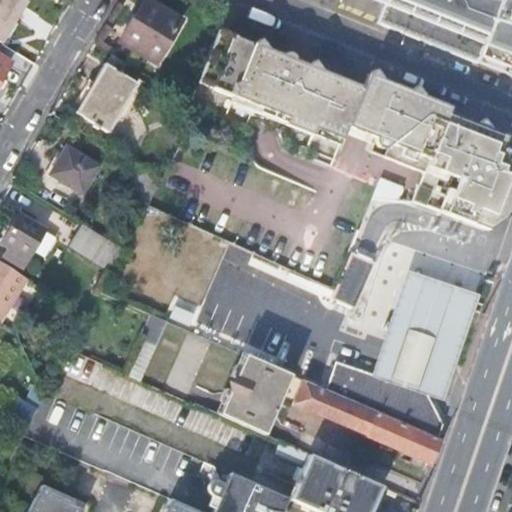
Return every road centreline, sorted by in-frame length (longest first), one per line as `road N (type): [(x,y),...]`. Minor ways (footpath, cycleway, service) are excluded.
road 1 (unclassified): [(252,0),(511,102)]
road 2 (secondary): [(511,301),(437,511)]
road 3 (residential): [(96,0),(0,161)]
road 4 (unknown): [(288,511),(133,442)]
road 5 (unknown): [(448,481),(306,426)]
road 6 (secondary): [(472,511),(511,398)]
